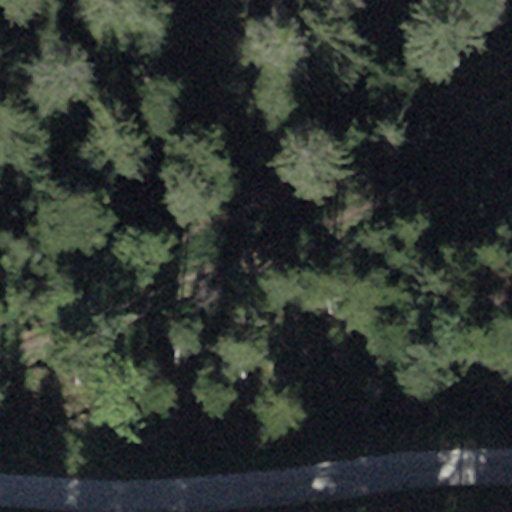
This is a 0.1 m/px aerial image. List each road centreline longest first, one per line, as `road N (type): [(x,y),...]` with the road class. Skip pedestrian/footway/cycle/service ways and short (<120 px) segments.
road 1 (track): [(0,368),(328,233),(511,132)]
road 2 (track): [(0,492),(128,496),(511,466)]
